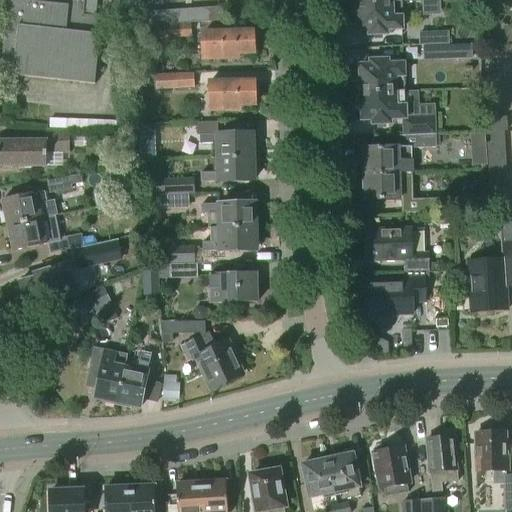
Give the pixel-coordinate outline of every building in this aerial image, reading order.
[(7,0),(0,69),(0,88),(12,90),(13,76),(94,85),(100,34),(99,34),(101,17),(95,17),(96,0),(7,0)] [(476,1),(466,2),(464,2),(465,15),(476,15),(476,1)] [(357,6),(354,8),(354,16),(357,18),(358,32),(368,31),(368,35),(386,35),(385,31),(401,30),(400,2),(357,4),(357,6)] [(454,14),(454,2),(443,3),(444,15),(454,14)] [(191,24),(149,27),(149,39),(192,36),(191,24)] [(253,31),(203,33),(204,60),(237,59),(237,54),(253,53),(253,31)] [(448,45),(448,33),(419,35),(419,47),(448,45)] [(470,46),(445,47),(445,60),(471,59),(470,46)] [(360,80),(357,82),(357,90),(361,91),(361,94),(404,92),(403,65),(387,65),(387,60),(370,61),(370,66),(359,67),(360,80)] [(193,74),(155,76),(156,89),(194,87),(193,74)] [(253,81),(209,82),(209,111),(221,111),(239,111),(239,106),(254,105),(253,81)] [(361,96),(358,98),(358,106),(361,108),(362,121),(372,120),(372,125),(390,124),(390,120),(402,119),(403,136),(435,134),(434,117),(415,119),(414,107),(405,107),(404,92),(361,94),(361,96)] [(217,122),(196,123),(197,135),(199,135),(199,144),(212,143),(212,146),(217,146),(217,158),(253,157),(253,155),(255,153),(255,145),(253,143),(252,133),(217,134),(217,122)] [(0,140),(0,166),(46,167),(46,153),(69,153),(70,130),(45,129),(45,141),(0,140)] [(363,165),(360,165),(361,174),(399,173),(412,173),(411,149),(436,148),(435,134),(403,136),(392,137),(393,148),(362,149),(363,165)] [(155,146),(141,147),(141,157),(155,156),(155,146)] [(213,172),(200,173),(200,182),(254,181),(253,171),(256,169),(256,161),(253,159),(253,157),(217,158),(217,170),(213,170),(213,172)] [(399,173),(361,174),(361,184),(363,184),(364,201),(400,200),(399,173)] [(69,176),(46,181),(49,193),(72,189),(71,184),(82,182),(80,175),(69,176)] [(191,175),(161,176),(161,194),(191,193),(191,175)] [(44,191),(1,200),(7,226),(41,219),(38,204),(46,202),(44,191)] [(174,209),(173,195),(149,196),(150,210),(174,209)] [(440,202),(417,201),(416,217),(439,218),(440,202)] [(254,203),(201,204),(201,213),(207,213),(208,226),(214,226),(214,227),(255,226),(255,224),(257,223),(257,214),(255,213),(254,203)] [(504,259),(468,261),(471,312),(507,310),(505,279),(511,278),(511,212),(501,213),(504,259)] [(41,219),(7,226),(12,251),(54,242),(52,232),(43,233),(41,219)] [(215,242),(202,243),(202,252),(256,250),(255,240),(258,239),(258,230),(255,228),(255,226),(214,227),(215,242)] [(410,229),(364,231),(365,261),(404,260),(404,272),(428,271),(427,253),(411,254),(410,229)] [(81,235),(58,239),(61,251),(71,249),(83,247),(81,235)] [(115,241),(83,247),(71,249),(74,263),(118,255),(115,241)] [(170,251),(164,251),(164,263),(170,262),(170,264),(194,263),(194,247),(169,248),(170,251)] [(31,279),(19,282),(25,303),(57,294),(58,301),(78,295),(69,263),(30,275),(31,279)] [(197,264),(169,265),(169,279),(197,278),(197,264)] [(157,271),(143,271),(143,295),(157,295),(157,271)] [(256,272),(210,274),(210,304),(257,302),(256,272)] [(407,284),(366,285),(367,315),(413,314),(412,303),(424,302),(423,278),(429,278),(428,272),(406,273),(407,284)] [(103,288),(81,298),(88,313),(94,310),(98,319),(114,311),(103,288)] [(204,322),(160,323),(160,344),(171,343),(171,334),(199,334),(200,338),(180,347),(187,362),(190,360),(190,361),(193,360),(200,375),(204,374),(211,389),(242,374),(228,343),(215,349),(208,334),(204,336),(204,322)] [(94,347),(89,371),(86,384),(96,387),(94,398),(105,400),(106,403),(114,404),(115,402),(118,403),(125,368),(128,355),(94,347)] [(125,368),(118,403),(119,403),(120,406),(128,407),(129,405),(140,408),(151,361),(139,358),(137,370),(125,368)] [(163,375),(164,399),(176,398),(175,374),(163,375)] [(480,433),(476,433),(477,472),(494,471),(494,484),(504,483),(505,510),(511,509),(511,475),(505,476),(505,471),(509,471),(509,455),(505,455),(505,432),(491,433),(488,431),(482,431),(480,433)] [(439,438),(427,439),(432,493),(442,492),(442,483),(457,481),(453,436),(451,437),(448,435),(441,436),(439,438)] [(377,446),(374,450),(380,488),(396,486),(398,494),(408,493),(406,484),(408,483),(402,448),(388,451),(387,448),(382,445),(377,446)] [(338,457),(327,460),(335,496),(346,494),(347,499),(360,496),(358,487),(359,487),(353,454),(349,455),(347,452),(339,454),(338,457)] [(305,464),(302,465),(309,498),(322,495),(323,499),(335,496),(327,460),(316,462),(313,459),(306,461),(305,464)] [(262,474),(250,476),(256,511),(268,511),(268,509),(284,506),(278,471),(275,471),(273,469),(264,470),(262,474)] [(209,483),(200,484),(202,511),(226,511),(225,482),(222,482),(222,480),(209,481),(209,483)] [(178,485),(176,485),(177,511),(202,511),(200,484),(191,484),(191,482),(178,483),(178,485)] [(53,491),(50,491),(50,511),(82,511),(82,490),(65,490),(62,486),(55,486),(53,491)] [(154,511),(154,487),(129,488),(129,511),(154,511)] [(129,511),(129,488),(105,489),(105,511),(129,511)] [(444,511),(444,499),(419,501),(420,511),(444,511)] [(420,511),(419,501),(402,502),(403,511),(420,511)] [(349,511),(348,503),(337,506),(338,511),(349,511)]
